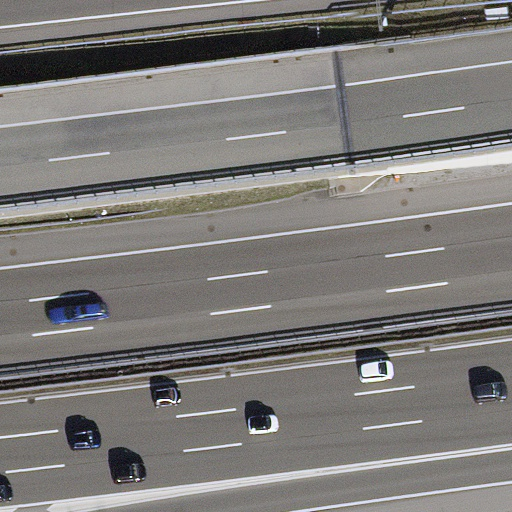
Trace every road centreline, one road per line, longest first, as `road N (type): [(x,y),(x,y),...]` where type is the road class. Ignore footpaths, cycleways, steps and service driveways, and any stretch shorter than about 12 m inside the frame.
road 1 (motorway): [(511,256),(0,322)]
road 2 (motorway): [(511,101),(0,166)]
road 3 (motorway): [(0,456),(511,391)]
road 4 (motorway): [(147,511),(511,421)]
